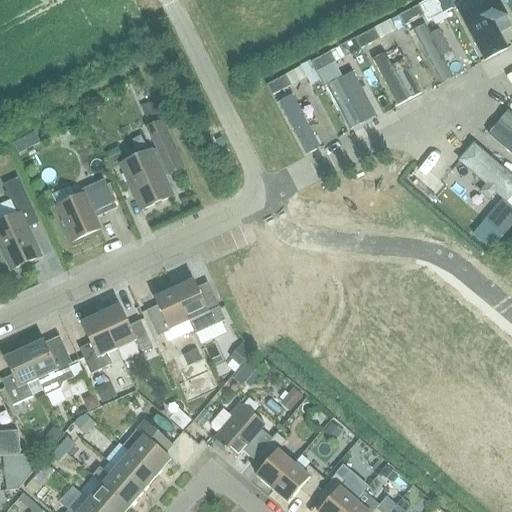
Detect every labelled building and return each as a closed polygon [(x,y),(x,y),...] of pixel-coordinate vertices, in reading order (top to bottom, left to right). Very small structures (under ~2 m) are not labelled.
[(479,0),(473,0),(456,9),(483,62),(506,50),(492,24),(505,17),(496,1),(484,7),(479,0)] [(405,27),(425,16),(419,6),(400,16),(405,27)] [(380,40),(375,29),(355,40),(361,50),(380,40)] [(426,29),(411,37),(434,83),(450,75),(426,29)] [(355,40),(346,44),(352,55),(361,50),(355,40)] [(336,63),(331,53),(311,63),(317,73),(336,63)] [(386,60),(373,66),(392,107),(405,101),(386,60)] [(273,97),(292,86),(286,76),(267,86),(273,97)] [(338,76),(322,84),(346,131),(362,123),(338,76)] [(301,92),(278,103),(304,157),(327,146),(301,92)] [(158,113),(153,101),(144,106),(149,117),(158,113)] [(381,114),(384,125),(407,118),(404,108),(381,114)] [(511,114),(508,112),(491,132),(511,148),(511,114)] [(152,152),(121,166),(142,211),(173,197),(164,178),(184,169),(163,123),(148,129),(158,150),(153,152),(152,152)] [(511,193),(511,175),(476,144),(461,161),(487,184),(483,189),(492,196),(496,191),(507,200),(511,193)] [(119,148),(104,155),(109,166),(124,159),(119,148)] [(414,155),(405,170),(419,179),(428,164),(414,155)] [(91,160),(88,166),(89,172),(95,175),(101,174),(105,168),(103,162),(98,159),(91,160)] [(19,179),(4,185),(16,212),(31,206),(19,179)] [(63,220),(62,223),(64,227),(67,228),(74,242),(101,230),(95,217),(104,213),(105,215),(118,209),(104,180),(82,191),(84,196),(58,208),(63,220)] [(0,200),(0,211),(12,207),(9,197),(0,200)] [(511,205),(504,198),(485,220),(503,235),(511,224),(511,205)] [(0,224),(0,245),(12,271),(41,257),(22,214),(0,224)] [(175,291),(189,323),(195,335),(226,321),(209,284),(198,289),(195,282),(175,291)] [(189,323),(175,291),(155,300),(158,307),(147,312),(159,337),(163,335),(166,342),(170,343),(175,342),(194,333),(189,323)] [(121,307),(101,316),(117,350),(137,342),(141,352),(153,347),(141,322),(130,327),(121,307)] [(117,350),(101,316),(82,325),(91,345),(80,350),(92,375),(113,365),(108,355),(117,350)] [(25,351),(39,381),(47,397),(61,390),(63,384),(75,379),(63,353),(52,358),(45,342),(25,351)] [(244,342),(231,359),(240,366),(252,351),(244,342)] [(202,361),(198,350),(185,356),(190,367),(202,361)] [(2,381),(14,407),(17,414),(28,409),(25,402),(33,398),(28,386),(39,381),(25,351),(5,360),(13,376),(2,381)] [(242,370),(233,380),(242,387),(250,377),(242,370)] [(102,404),(118,397),(111,382),(95,390),(102,404)] [(295,388),(282,404),(291,412),(304,396),(295,388)] [(92,411),(101,407),(97,398),(88,402),(92,411)] [(212,429),(219,435),(214,440),(229,453),(229,452),(237,459),(244,452),(254,461),(272,439),(262,431),(266,426),(240,404),(230,416),(224,410),(212,424),(212,429)] [(302,410),(306,422),(319,417),(316,406),(302,410)] [(178,410),(170,420),(183,431),(192,422),(178,410)] [(78,420),(74,425),(81,431),(90,419),(86,416),(78,420)] [(123,447),(131,454),(157,477),(171,460),(165,455),(173,446),(145,422),(123,447)] [(325,432),(335,441),(343,433),(332,424),(325,432)] [(54,428),(46,438),(54,445),(62,435),(54,428)] [(0,433),(0,457),(4,457),(21,456),(19,432),(0,433)] [(256,477),(273,491),(294,465),(279,452),(287,442),(277,434),(259,455),(268,463),(256,477)] [(60,448),(66,454),(74,444),(68,438),(60,448)] [(355,448),(369,460),(375,453),(361,441),(355,448)] [(66,454),(60,448),(52,458),(58,463),(66,454)] [(157,477),(131,454),(117,470),(144,493),(157,477)] [(4,457),(8,491),(19,490),(37,468),(31,455),(21,456),(4,457)] [(294,465),(273,491),(289,504),(300,491),(309,499),(325,480),(309,466),(303,473),(294,465)] [(386,467),(380,475),(390,483),(396,475),(386,467)] [(104,485),(103,485),(130,508),(144,493),(117,470),(110,477),(101,469),(95,477),(104,485)] [(319,511),(348,511),(356,503),(348,495),(353,489),(337,474),(321,492),(330,500),(319,511)] [(103,485),(90,501),(101,511),(126,511),(130,508),(103,485)] [(387,498),(377,509),(380,511),(391,511),(392,511),(396,507),(387,498)] [(101,511),(90,501),(80,511),(69,511),(67,511),(101,511)] [(367,511),(356,503),(348,511),(380,511),(377,509),(374,511),(367,511)]
